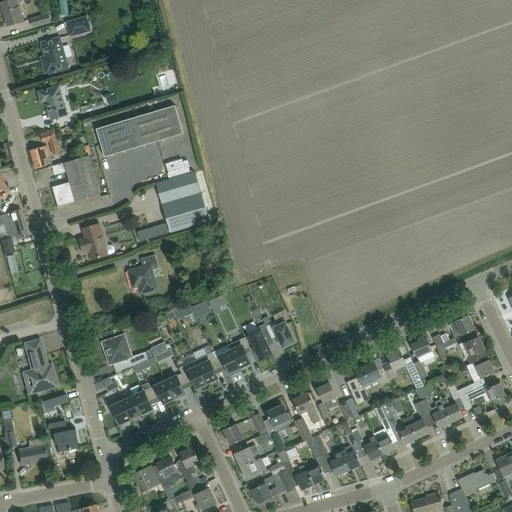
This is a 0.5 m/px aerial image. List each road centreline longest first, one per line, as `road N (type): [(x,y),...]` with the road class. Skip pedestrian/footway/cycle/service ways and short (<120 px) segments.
road 1 (unclassified): [(103,457),(0,82)]
road 2 (unclassified): [(195,416),(475,280)]
road 3 (residential): [(511,432),(385,490)]
